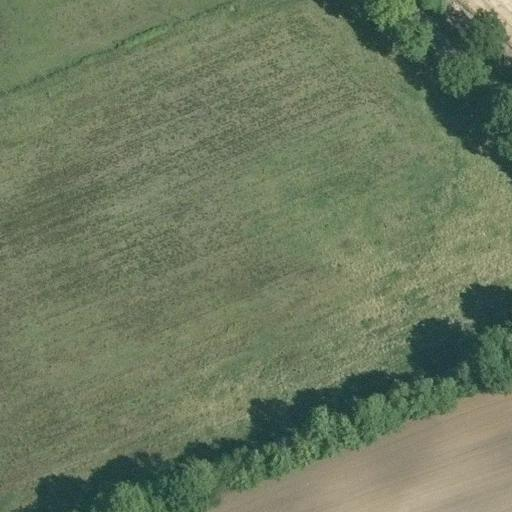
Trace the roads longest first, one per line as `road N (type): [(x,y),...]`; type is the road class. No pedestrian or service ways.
road 1 (unclassified): [(511,346),(101,511)]
road 2 (unclassified): [(404,0),(511,105)]
